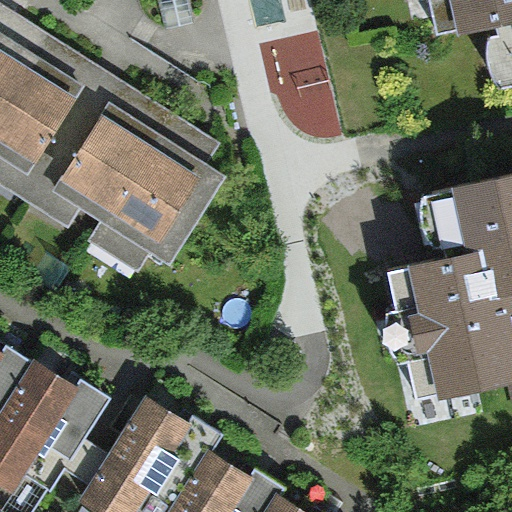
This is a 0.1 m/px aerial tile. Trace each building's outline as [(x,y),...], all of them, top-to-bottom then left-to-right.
[(511,0),(453,0),(461,33),(511,21),(511,0)] [(76,103),(0,52),(0,145),(33,167),(76,103)] [(206,186),(109,121),(66,186),(163,250),(206,186)] [(457,259),(405,271),(434,395),(511,377),(511,176),(441,193),(457,259)] [(80,391),(34,363),(0,419),(0,487),(16,497),(80,391)] [(141,511),(192,427),(147,400),(83,506),(93,511),(141,511)] [(238,511),(256,484),(210,457),(176,511),(238,511)] [(301,511),(276,497),(266,511),(301,511)]
